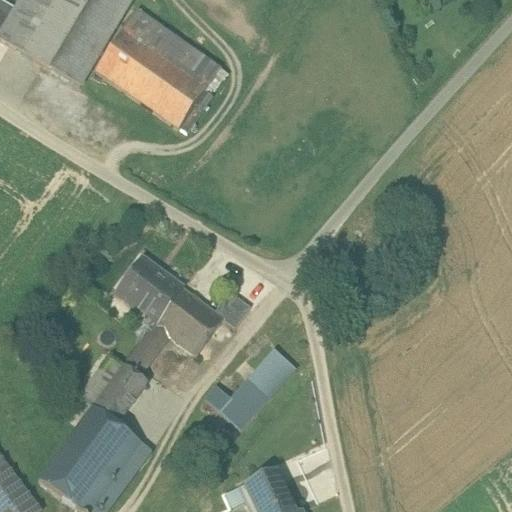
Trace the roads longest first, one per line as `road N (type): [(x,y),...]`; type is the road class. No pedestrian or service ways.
road 1 (unclassified): [(511,19),(286,278),(0,106)]
road 2 (track): [(286,278),(206,378),(127,511)]
road 3 (track): [(286,278),(317,289),(347,511)]
